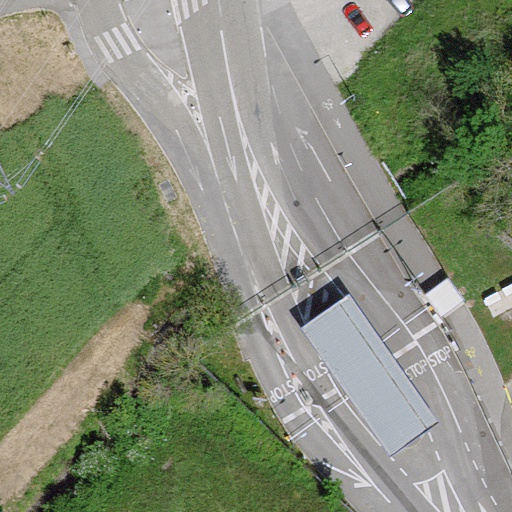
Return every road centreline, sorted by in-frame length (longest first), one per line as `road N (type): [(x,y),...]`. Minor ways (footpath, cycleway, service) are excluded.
road 1 (unclassified): [(102,0),(133,66),(178,130),(264,362),(295,416),(383,511)]
road 2 (unclassified): [(487,511),(434,373),(350,252),(220,29)]
road 3 (unclassified): [(220,29),(236,172),(291,325),(327,397),(417,511)]
